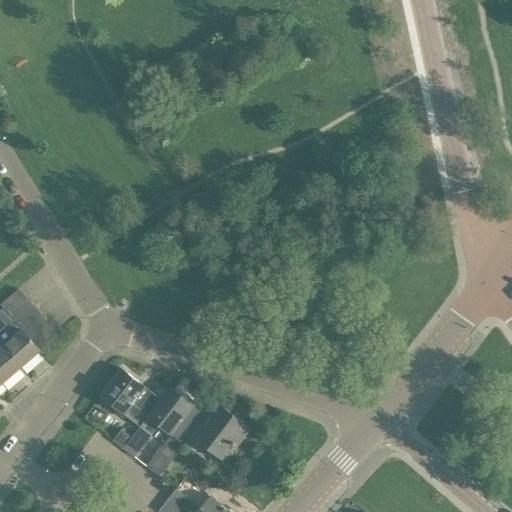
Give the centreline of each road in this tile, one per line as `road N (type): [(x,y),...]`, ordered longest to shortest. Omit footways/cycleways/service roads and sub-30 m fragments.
road 1 (residential): [(381,415),(102,324)]
road 2 (residential): [(488,275),(425,62),(415,0)]
road 3 (residential): [(102,324),(0,149)]
road 4 (residential): [(381,415),(488,275)]
road 5 (residential): [(6,453),(102,324)]
road 6 (residential): [(381,415),(492,511)]
road 7 (residential): [(289,511),(381,415)]
